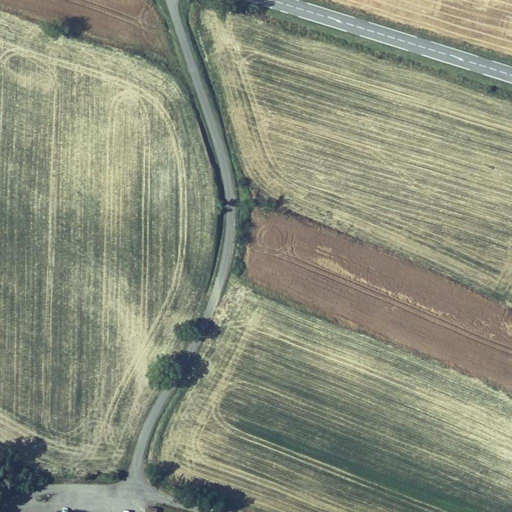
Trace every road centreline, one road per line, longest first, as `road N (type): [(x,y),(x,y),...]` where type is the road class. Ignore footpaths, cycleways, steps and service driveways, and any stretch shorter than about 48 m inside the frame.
road 1 (unclassified): [(170,0),(223,159),(228,243),(203,325),(142,439),(134,491)]
road 2 (tertiary): [(274,0),(511,74)]
